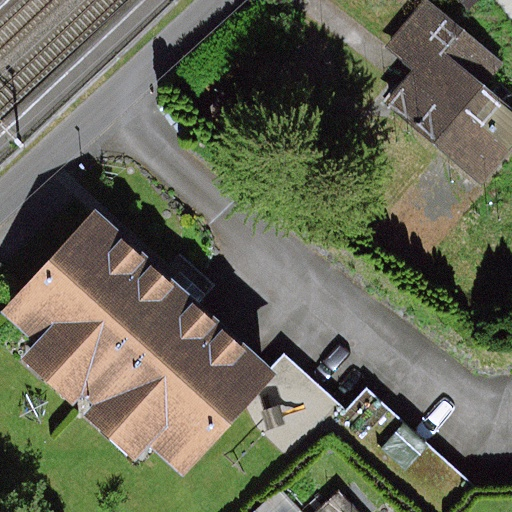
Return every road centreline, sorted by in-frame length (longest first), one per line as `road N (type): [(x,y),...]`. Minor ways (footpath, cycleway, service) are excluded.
road 1 (residential): [(109,109),(446,398),(493,423),(511,419)]
road 2 (residential): [(231,0),(109,109)]
road 3 (residential): [(109,109),(0,206)]
